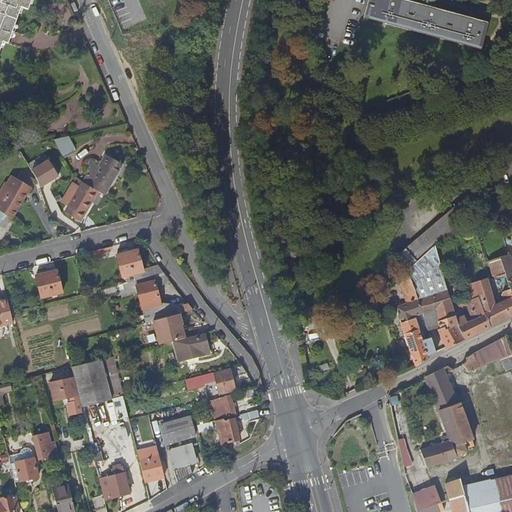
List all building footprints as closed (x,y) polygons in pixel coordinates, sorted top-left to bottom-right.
[(28,0),(0,0),(0,42),(5,44),(18,8),(25,10),(28,0)] [(489,24),(402,0),(369,0),(364,17),(481,50),(489,24)] [(305,3),(303,12),(312,15),(314,5),(305,3)] [(156,32),(138,36),(141,51),(159,47),(156,32)] [(56,139),(61,154),(76,150),(71,134),(56,139)] [(28,146),(20,152),(25,160),(33,155),(28,146)] [(33,155),(25,160),(33,173),(41,167),(33,155)] [(91,186),(98,191),(105,195),(122,165),(108,157),(91,186)] [(17,181),(0,208),(0,210),(7,215),(13,219),(31,190),(17,181)] [(81,219),(98,191),(91,186),(85,182),(67,211),(81,219)] [(465,201),(457,208),(466,218),(474,211),(465,201)] [(457,207),(407,250),(416,261),(466,218),(457,208),(457,207)] [(408,272),(415,292),(418,301),(421,309),(434,305),(452,299),(435,246),(408,272)] [(144,272),(138,250),(118,255),(124,277),(144,272)] [(407,250),(397,258),(406,269),(416,261),(407,250)] [(497,278),(508,274),(508,273),(507,269),(504,259),(492,263),(497,278)] [(63,294),(57,271),(37,277),(43,299),(63,294)] [(404,296),(415,292),(408,272),(393,287),(394,289),(398,285),(403,283),(404,286),(400,287),(404,296)] [(156,287),(168,279),(164,273),(151,277),(152,282),(136,286),(143,311),(161,306),(156,287)] [(477,283),(482,298),(492,328),(506,320),(511,317),(511,290),(507,293),(506,294),(505,296),(507,300),(498,304),(490,279),(477,283)] [(479,319),(462,328),(467,340),(489,329),(492,328),(482,298),(475,301),(473,297),(460,302),(462,306),(473,302),(479,319)] [(452,299),(434,305),(442,328),(438,330),(447,348),(448,350),(467,340),(462,328),(459,322),(452,299)] [(0,326),(13,324),(8,300),(0,301),(0,326)] [(405,335),(417,367),(430,359),(429,356),(436,353),(431,337),(430,337),(421,309),(418,301),(405,304),(396,307),(406,334),(405,335)] [(161,306),(143,311),(146,323),(152,321),(179,314),(185,313),(194,311),(190,305),(181,308),(161,306)] [(152,321),(158,345),(172,341),(182,339),(185,338),(181,324),(182,324),(179,314),(152,321)] [(182,339),(172,341),(177,361),(210,353),(205,333),(185,338),(182,339)] [(511,350),(507,336),(466,357),(463,363),(467,369),(502,356),(507,371),(511,369),(511,350)] [(127,353),(103,359),(113,398),(123,396),(124,396),(115,361),(128,358),(127,353)] [(103,359),(72,367),(74,377),(76,385),(82,407),(113,398),(103,359)] [(231,377),(247,373),(245,370),(241,365),(188,379),(190,388),(206,384),(205,380),(215,378),(217,387),(223,386),(225,394),(235,391),(231,377)] [(443,443),(422,449),(428,468),(459,458),(465,453),(464,445),(465,444),(467,449),(474,447),(473,442),(459,404),(456,405),(442,369),(425,377),(426,381),(449,437),(442,439),(443,443)] [(74,377),(50,384),(55,401),(67,398),(71,415),(83,412),(82,407),(76,385),(74,377)] [(235,414),(230,394),(218,397),(223,417),(235,414)] [(243,423),(258,419),(259,417),(259,410),(238,416),(239,418),(242,418),(243,423)] [(197,437),(192,418),(163,425),(168,445),(197,437)] [(230,443),(232,450),(241,444),(235,420),(231,420),(230,418),(217,421),(223,445),(230,443)] [(198,426),(199,433),(215,429),(213,422),(198,426)] [(37,446),(40,460),(45,458),(46,461),(49,460),(45,445),(52,444),(49,433),(40,436),(42,445),(37,446)] [(404,466),(411,465),(407,438),(401,439),(404,466)] [(11,439),(6,440),(14,471),(17,470),(20,481),(40,476),(34,452),(29,454),(30,459),(17,462),(11,439)] [(170,451),(178,484),(193,475),(192,473),(190,473),(188,464),(197,462),(193,445),(170,451)] [(100,452),(93,454),(95,462),(102,460),(100,452)] [(160,455),(140,460),(146,483),(166,478),(160,455)] [(105,500),(131,493),(124,466),(111,470),(113,476),(106,477),(108,484),(101,485),(104,495),(105,500)] [(511,511),(511,476),(465,488),(463,479),(445,484),(451,499),(453,511),(511,511)] [(106,477),(100,479),(101,485),(108,484),(106,477)] [(68,511),(77,511),(70,484),(54,488),(60,511),(67,511),(68,511)] [(435,487),(409,494),(414,510),(440,503),(435,487)] [(2,499),(0,499),(0,511),(16,511),(16,509),(19,508),(15,493),(1,496),(2,499)] [(96,497),(99,511),(108,511),(105,500),(104,495),(96,497)]
